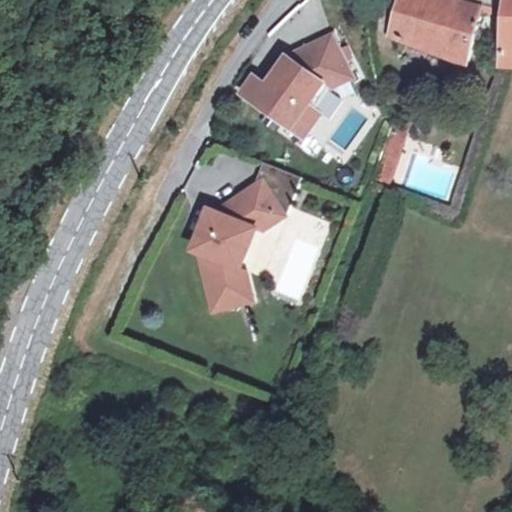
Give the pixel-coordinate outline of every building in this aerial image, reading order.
[(471,69),(489,19),(434,0),(406,0),(392,41),(471,69)] [(333,37),(294,56),(268,91),(254,80),(243,94),(305,139),(320,118),(308,110),(327,84),(335,90),(354,82),(333,37)] [(398,122),(392,140),(407,145),(414,124),(409,123),(403,122),(398,122)] [(383,168),(398,172),(407,145),(392,140),(383,168)] [(303,180),(266,165),(260,186),(210,216),(199,252),(216,313),(254,303),(244,274),(257,236),(286,218),(303,180)] [(393,187),(398,172),(383,168),(379,182),(393,187)]
